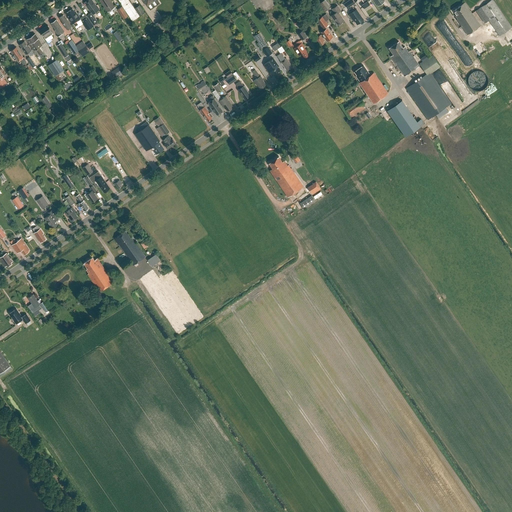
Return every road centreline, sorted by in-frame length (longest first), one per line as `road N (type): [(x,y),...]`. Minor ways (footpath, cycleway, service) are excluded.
road 1 (unclassified): [(0,279),(402,0)]
road 2 (track): [(294,199),(299,207),(287,221),(298,262),(212,321)]
road 3 (track): [(129,282),(132,300),(2,383)]
road 4 (track): [(222,125),(275,202),(289,202),(305,185)]
